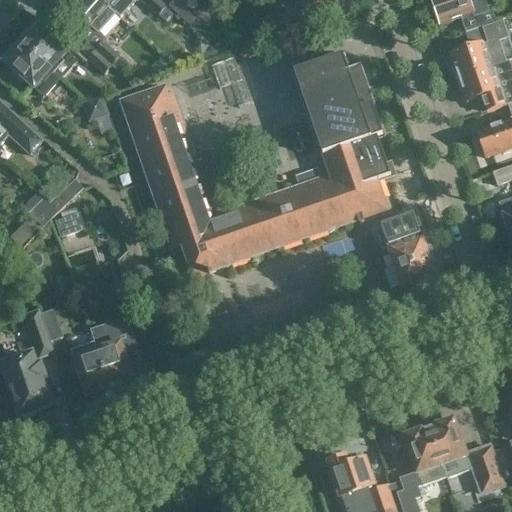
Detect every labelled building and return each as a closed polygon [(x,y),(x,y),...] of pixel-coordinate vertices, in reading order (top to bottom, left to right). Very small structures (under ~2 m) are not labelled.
[(115,16),(109,10),(97,0),(62,0),(61,2),(87,26),(76,36),(95,53),(104,44),(106,41),(98,35),(115,16)] [(97,0),(109,10),(118,0),(97,0)] [(167,9),(167,8),(158,0),(143,0),(141,4),(158,19),(159,18),(167,9)] [(176,0),(158,0),(167,8),(170,10),(178,1),(176,0)] [(298,0),(303,12),(336,0),(298,0)] [(468,0),(440,0),(433,3),(441,27),(474,16),(468,0)] [(452,58),(460,81),(492,70),(487,56),(496,53),(492,40),(508,35),(504,23),(494,26),(494,25),(511,18),(511,7),(496,13),(490,15),(474,21),(477,32),(482,30),(488,46),(452,58)] [(170,10),(167,8),(167,9),(159,18),(168,26),(176,16),(170,10)] [(292,15),(261,26),(266,42),(297,31),(292,15)] [(38,27),(21,46),(61,82),(78,63),(38,27)] [(200,61),(210,50),(197,37),(186,48),(200,61)] [(121,77),(130,67),(104,44),(95,53),(86,62),(104,78),(112,68),(121,77)] [(61,82),(21,46),(4,65),(44,101),(61,82)] [(167,88),(123,103),(174,252),(183,249),(198,291),(215,285),(212,279),(215,278),(214,274),(229,269),(228,267),(240,263),(357,222),(358,225),(390,214),(379,182),(391,178),(378,140),(383,139),(360,71),(349,75),(344,60),(295,77),(330,179),(232,213),(211,152),(195,158),(172,92),(169,93),(167,88)] [(511,72),(509,65),(492,70),(460,81),(468,105),(483,100),(488,114),(511,106),(511,72)] [(114,132),(109,119),(102,98),(82,105),(89,126),(96,123),(100,136),(114,132)] [(511,151),(511,106),(488,114),(488,115),(509,108),(511,115),(511,119),(510,120),(511,124),(478,136),(487,160),(511,151)] [(0,126),(0,148),(4,144),(3,144),(8,139),(30,159),(43,144),(11,115),(1,127),(0,126)] [(498,189),(511,184),(511,168),(493,175),(498,189)] [(128,176),(119,179),(122,189),(131,186),(128,176)] [(65,208),(84,191),(76,182),(57,200),(65,208)] [(511,202),(500,207),(511,241),(511,202)] [(34,222),(30,226),(28,223),(10,240),(22,253),(44,231),(34,222)] [(435,279),(431,267),(435,266),(430,252),(426,253),(422,241),(419,242),(414,229),(386,239),(404,290),(407,289),(408,293),(419,289),(418,285),(435,279)] [(24,318),(25,319),(3,327),(6,337),(29,329),(32,341),(46,335),(50,345),(63,341),(54,313),(40,317),(39,312),(24,318)] [(119,338),(96,346),(111,392),(135,384),(122,346),(122,347),(119,338)] [(87,400),(111,392),(96,346),(72,354),(75,362),(87,400)] [(20,421),(52,410),(43,383),(46,382),(41,368),(37,369),(33,357),(2,368),(20,421)] [(439,433),(432,435),(447,481),(474,472),(483,497),(506,489),(493,450),(467,459),(455,423),(438,429),(439,433)] [(406,440),(418,474),(399,481),(401,485),(390,489),(398,511),(413,511),(410,503),(422,499),(419,490),(422,489),(447,481),(432,435),(423,438),(422,435),(406,440)] [(511,471),(511,470),(511,444),(503,447),(511,471)] [(347,509),(358,505),(370,501),(373,511),(398,511),(390,489),(376,494),(366,465),(360,467),(357,457),(329,467),(341,501),(344,500),(347,509)] [(327,490),(323,479),(314,482),(318,493),(327,490)]
